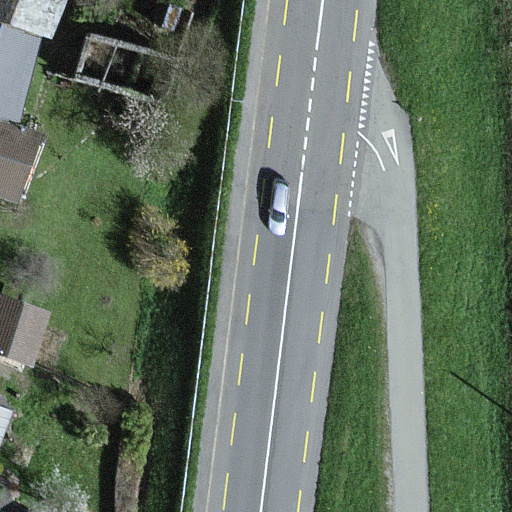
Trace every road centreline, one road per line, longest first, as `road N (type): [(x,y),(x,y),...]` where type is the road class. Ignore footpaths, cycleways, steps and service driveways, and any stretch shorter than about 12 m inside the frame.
road 1 (unclassified): [(411,511),(388,161),(352,118),(311,94)]
road 2 (primary): [(311,94),(263,511)]
